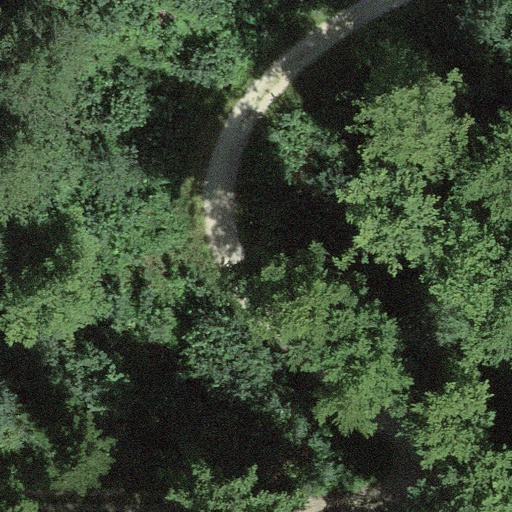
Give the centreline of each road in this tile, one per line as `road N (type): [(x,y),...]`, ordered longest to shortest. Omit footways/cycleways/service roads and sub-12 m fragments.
road 1 (track): [(436,465),(301,350),(244,273),(213,190),(239,116),(323,36),(383,0)]
road 2 (track): [(436,465),(365,500),(272,511),(0,494)]
